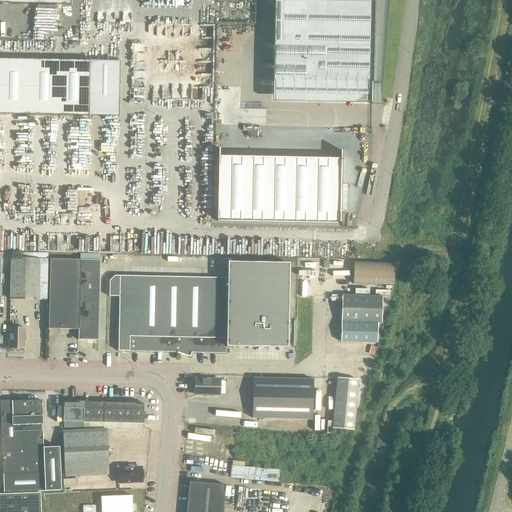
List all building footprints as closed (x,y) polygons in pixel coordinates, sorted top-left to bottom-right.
[(274,0),(273,83),(373,84),(374,0),(274,0)] [(0,115),(88,117),(90,62),(0,59),(0,115)] [(90,62),(88,117),(119,117),(120,62),(90,62)] [(342,159),(218,157),(217,222),(341,224),(342,159)] [(10,300),(39,301),(40,260),(11,260),(10,300)] [(51,261),(49,332),(59,332),(79,333),(78,341),(98,341),(100,261),(80,261),(51,261)] [(354,263),(353,285),(393,286),(394,265),(354,263)] [(109,298),(119,298),(118,352),(129,352),(180,354),(180,355),(180,352),(189,353),(189,355),(190,355),(190,354),(226,355),(226,348),(288,350),(290,266),(229,264),(228,279),(115,277),(110,282),(109,298)] [(341,295),(340,324),(383,324),(384,297),(341,295)] [(341,322),(341,342),(377,343),(377,324),(341,322)] [(25,330),(10,330),(10,349),(25,350),(25,330)] [(196,378),(195,395),(220,396),(220,378),(196,378)] [(254,379),(253,419),(313,420),(314,380),(254,379)] [(353,434),(358,384),(337,382),(332,431),(353,434)] [(1,402),(3,476),(4,494),(61,492),(59,448),(43,449),(42,401),(12,402),(12,401),(1,402)] [(63,422),(82,423),(83,423),(84,403),(63,402),(63,422)] [(84,403),(83,423),(103,423),(104,403),(84,403)] [(104,403),(103,423),(123,424),(124,404),(104,403)] [(124,404),(123,424),(144,424),(144,404),(124,404)] [(107,429),(62,431),(63,454),(108,453),(107,429)] [(108,476),(107,453),(64,455),(65,478),(108,476)] [(133,466),(118,467),(119,484),(142,483),(142,479),(144,479),(144,472),(142,472),(142,468),(134,468),(133,466)] [(189,483),(186,511),(223,511),(226,486),(189,483)] [(0,497),(0,511),(41,511),(41,496),(0,497)] [(133,511),(133,497),(101,498),(101,511),(133,511)]
